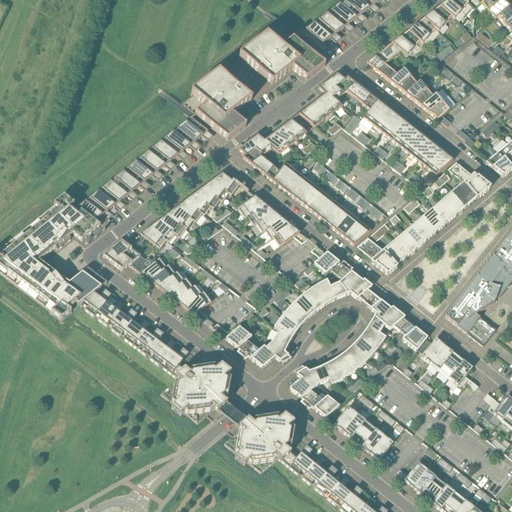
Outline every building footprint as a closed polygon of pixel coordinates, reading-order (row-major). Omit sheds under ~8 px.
[(361,15),(368,10),(355,0),(346,0),(339,6),(355,20),(361,25),(367,20),(361,15)] [(374,6),(380,1),(379,0),(355,0),(368,10),(373,15),(379,10),(374,6)] [(454,21),(468,5),(462,0),(449,0),(440,7),(451,18),(454,21)] [(509,8),(498,0),(486,0),(481,5),(494,21),(497,18),(509,8)] [(348,25),(355,20),(339,6),(326,16),(342,30),(348,34),(354,30),(348,25)] [(438,33),(451,18),(440,7),(424,20),(435,31),(438,33)] [(511,10),(509,8),(497,18),(510,34),(511,31),(511,10)] [(330,39),(329,39),(335,44),(341,39),(335,35),(342,30),(326,16),(313,26),(330,39)] [(424,20),(408,32),(419,43),(422,46),(435,31),(424,20)] [(323,44),(329,39),(330,39),(313,26),(300,36),(322,54),(328,49),(323,44)] [(237,58),(240,61),(272,86),(292,70),(306,81),(324,67),(292,42),(279,31),(268,39),(265,37),(237,58)] [(400,53),(406,58),(419,43),(408,32),(392,45),(400,53)] [(467,34),(460,39),(464,44),(471,39),(467,34)] [(486,39),(479,34),(475,39),(481,45),(486,39)] [(453,44),(457,50),(464,44),(460,39),(453,44)] [(481,45),(488,50),(492,44),(486,39),(481,45)] [(384,66),(400,53),(392,45),(366,65),(388,83),(397,76),(384,66)] [(443,52),(447,57),(454,52),(449,47),(443,52)] [(498,58),(503,53),(496,47),(492,53),(498,58)] [(443,52),(436,57),(440,63),(447,57),(443,52)] [(447,71),(440,65),(436,71),(442,76),(447,71)] [(405,96),(416,85),(403,70),(397,76),(388,83),(405,96)] [(442,76),(449,82),(454,76),(447,71),(442,76)] [(231,116),(251,101),(217,74),(189,95),(192,97),(181,106),(227,142),(229,140),(245,128),(241,124),(231,116)] [(343,96),(346,93),(356,86),(347,79),(344,81),(337,76),(327,83),(343,96)] [(455,77),(451,83),(458,88),(462,83),(455,77)] [(318,90),(325,96),(335,102),(343,96),(327,83),(318,90)] [(419,83),(416,85),(405,96),(421,108),(432,98),(419,83)] [(346,93),(369,112),(377,103),(356,86),(346,93)] [(435,95),(432,98),(421,108),(437,121),(442,117),(449,111),(435,95)] [(332,115),(342,108),(335,102),(325,96),(317,102),(332,115)] [(335,117),(332,115),(317,102),(308,109),(323,122),(326,124),(335,117)] [(361,122),(359,124),(369,132),(372,127),(386,110),(377,103),(369,112),(363,120),(361,122)] [(314,129),(323,122),(308,109),(298,116),(299,117),(314,129)] [(395,117),(386,110),(372,127),(381,134),(395,117)] [(511,115),(509,111),(502,116),(506,121),(511,115)] [(346,115),(341,122),(345,125),(350,119),(346,115)] [(356,128),(361,122),(354,117),(350,123),(356,128)] [(381,134),(390,141),(404,124),(395,117),(381,134)] [(451,125),(442,117),(437,121),(446,128),(451,125)] [(194,143),(195,143),(202,137),(207,142),(213,137),(190,120),(177,130),(194,143)] [(291,122),(281,129),(297,142),(306,135),(291,123),(291,122)] [(356,128),(350,123),(347,127),(353,132),(356,128)] [(335,124),(331,129),(337,133),(341,129),(335,124)] [(413,131),(404,124),(390,141),(399,148),(413,131)] [(491,133),(498,128),(494,124),(488,129),(491,133)] [(347,127),(344,131),(350,136),(353,132),(347,127)] [(330,128),(327,133),(332,137),(337,133),(331,129),(330,128)] [(281,129),(272,136),(288,149),(297,142),(281,129)] [(488,129),(481,134),(485,139),(491,133),(488,129)] [(195,152),(201,147),(195,143),(194,143),(177,130),(165,140),(182,153),(189,147),(195,152)] [(422,138),(413,131),(399,148),(408,155),(422,138)] [(455,136),(465,143),(469,139),(460,132),(455,136)] [(506,143),(511,138),(511,132),(503,140),(506,143)] [(364,137),(360,134),(355,140),(359,144),(364,137)] [(264,142),(263,143),(272,150),(279,156),(288,149),(272,136),(264,142)] [(257,137),(248,144),(263,157),(272,150),(263,143),(264,142),(257,137)] [(359,144),(364,147),(369,141),(364,137),(359,144)] [(408,155),(417,162),(431,145),(422,138),(408,155)] [(465,143),(463,144),(471,150),(475,147),(469,139),(465,143)] [(182,153),(165,140),(152,150),(169,163),(170,163),(176,157),(182,162),(188,157),(182,153)] [(248,144),(238,151),(245,157),(242,159),(251,166),(260,159),(263,157),(248,144)] [(312,152),(316,149),(310,144),(306,148),(312,152)] [(440,152),(431,145),(417,162),(426,170),(440,152)] [(497,154),(511,170),(511,168),(511,151),(507,146),(497,154)] [(305,147),(302,152),(307,156),(312,152),(306,148),(305,147)] [(382,151),(378,148),(373,154),(377,158),(382,151)] [(170,172),(176,167),(170,163),(169,163),(152,150),(140,160),(157,173),(157,172),(164,167),(170,172)] [(377,158),(382,162),(387,155),(382,151),(377,158)] [(440,152),(426,170),(435,177),(452,162),(440,152)] [(497,154),(485,165),(503,179),(511,171),(511,170),(497,154)] [(260,159),(251,166),(272,183),(279,173),(260,159)] [(310,169),(316,163),(311,159),(306,166),(310,169)] [(157,172),(157,173),(140,160),(127,170),(144,183),(145,182),(151,177),(157,182),(163,177),(157,172)] [(400,165),(396,162),(390,168),(395,172),(400,165)] [(322,168),(317,164),(312,171),(317,174),(322,168)] [(279,173),(272,183),(281,190),(295,173),(285,165),(279,173)] [(395,172),(400,176),(405,169),(400,165),(395,172)] [(456,165),(447,173),(462,185),(475,200),(476,201),(490,189),(473,176),(471,177),(456,165)] [(317,174),(321,178),(326,171),(322,168),(317,174)] [(127,170),(115,180),(114,180),(132,193),(132,192),(139,187),(145,192),(150,187),(145,182),(144,183),(127,170)] [(295,173),(281,190),(290,197),(304,180),(295,173)] [(333,176),(328,173),(323,179),(328,183),(333,176)] [(232,181),(231,183),(222,175),(212,182),(231,197),(239,187),(232,181)] [(416,178),(412,175),(407,181),(411,185),(416,178)] [(444,185),(449,180),(445,175),(439,179),(444,185)] [(337,180),(333,176),(328,183),(332,186),(337,180)] [(411,185),(417,189),(422,183),(416,178),(411,185)] [(439,179),(433,184),(438,190),(444,185),(439,179)] [(132,192),(132,193),(114,180),(102,190),(119,203),(120,202),(126,197),(132,202),(138,197),(132,192)] [(304,180),(290,197),(299,204),(313,187),(304,180)] [(344,185),(339,181),(334,188),(338,191),(344,185)] [(212,182),(204,189),(222,204),(228,196),(231,198),(231,197),(212,182)] [(348,188),(344,185),(338,191),(343,195),(348,188)] [(462,185),(453,193),(466,208),(475,200),(462,185)] [(313,187),(299,204),(308,211),(322,194),(313,187)] [(204,189),(195,196),(213,211),(219,203),(222,205),(222,204),(204,189)] [(433,194),(428,189),(422,193),(427,199),(433,194)] [(89,200),(106,213),(107,212),(114,207),(119,212),(125,207),(120,202),(119,203),(102,190),(89,200)] [(354,193),(350,190),(345,196),(349,200),(354,193)] [(359,197),(354,193),(349,200),(354,203),(359,197)] [(466,208),(453,193),(443,202),(455,217),(466,208)] [(322,194),(308,211),(317,218),(331,201),(322,194)] [(195,196),(186,202),(204,217),(210,209),(213,211),(195,196)] [(100,227),(94,223),(77,210),(73,207),(74,207),(63,198),(52,207),(53,208),(0,250),(0,275),(50,313),(49,314),(61,323),(72,313),(67,310),(74,304),(78,307),(83,303),(93,295),(101,289),(82,275),(69,285),(51,272),(38,262),(56,248),(72,235),(81,242),(100,227)] [(239,203),(243,207),(250,202),(246,198),(239,203)] [(365,202),(361,198),(356,205),(360,208),(365,202)] [(254,199),(250,202),(243,207),(237,211),(244,220),(263,206),(254,199)] [(107,222),(113,217),(107,212),(106,213),(89,200),(77,210),(94,223),(101,217),(107,222)] [(414,211),(419,206),(414,200),(409,205),(414,211)] [(331,201),(317,218),(326,226),(340,208),(331,201)] [(177,209),(195,224),(202,216),(204,218),(204,217),(186,202),(177,209)] [(370,205),(365,202),(360,208),(365,212),(370,205)] [(445,226),(455,217),(443,202),(432,210),(445,226)] [(237,211),(243,207),(239,203),(232,208),(236,212),(237,211)] [(340,208),(326,226),(335,233),(349,215),(351,212),(342,205),(340,208)] [(409,205),(403,210),(408,216),(414,211),(409,205)] [(272,213),(263,206),(244,220),(244,221),(247,219),(253,227),(272,213)] [(376,210),(372,207),(366,213),(371,217),(376,210)] [(177,209),(168,216),(186,231),(193,223),(195,225),(195,224),(177,209)] [(226,210),(219,215),(223,219),(230,214),(226,210)] [(381,215),(376,210),(371,217),(376,221),(381,215)] [(445,226),(432,210),(422,219),(435,234),(445,226)] [(349,215),(335,233),(344,240),(358,223),(360,220),(351,212),(349,215)] [(281,220),(272,213),(253,227),(253,228),(255,226),(261,234),(281,220)] [(212,220),(217,224),(223,219),(219,215),(212,220)] [(168,216),(159,222),(180,239),(186,231),(168,216)] [(400,222),(395,217),(389,222),(394,227),(400,222)] [(422,219),(412,227),(425,243),(435,234),(422,219)] [(264,233),(270,241),(289,227),(281,220),(261,234),(262,235),(264,233)] [(159,222),(150,229),(169,244),(175,236),(179,240),(180,239),(159,222)] [(221,226),(228,232),(232,229),(225,223),(221,226)] [(358,223),(344,240),(353,247),(370,232),(358,223)] [(383,236),(389,232),(384,226),(378,231),(383,236)] [(273,240),(279,249),(293,239),(296,237),(299,235),(289,227),(270,241),(270,242),(273,240)] [(415,251),(425,243),(412,227),(402,236),(415,251)] [(143,239),(159,251),(166,243),(168,245),(169,244),(150,229),(140,237),(143,239)] [(215,229),(208,234),(212,237),(219,232),(215,229)] [(228,232),(234,237),(239,234),(232,229),(228,232)] [(378,241),(383,236),(378,231),(373,235),(378,241)] [(511,232),(444,319),(482,348),(495,332),(475,316),(494,304),(496,299),(498,300),(511,282),(511,232)] [(205,242),(212,237),(208,234),(201,239),(205,242)] [(296,237),(293,239),(301,245),(307,241),(299,235),(296,237)] [(402,236),(392,244),(405,260),(415,251),(402,236)] [(250,243),(243,237),(239,241),(245,246),(250,243)] [(367,240),(356,249),(372,262),(370,263),(387,277),(396,269),(396,268),(383,253),(367,240)] [(197,242),(190,247),(194,251),(201,246),(197,242)] [(104,257),(102,258),(104,259),(107,262),(121,272),(122,272),(128,267),(139,275),(142,273),(143,273),(147,270),(140,265),(145,261),(140,257),(126,247),(123,245),(121,243),(119,244),(116,247),(107,254),(104,257)] [(256,248),(250,243),(245,246),(252,251),(256,248)] [(383,253),(396,268),(405,260),(392,244),(383,253)] [(190,247),(183,253),(187,256),(194,251),(190,247)] [(316,248),(311,253),(320,260),(325,256),(316,248)] [(172,250),(164,256),(172,262),(180,256),(172,250)] [(256,255),(263,260),(267,257),(260,252),(256,255)] [(335,277),(345,270),(347,267),(343,263),(340,266),(326,255),(325,256),(320,260),(313,266),(325,276),(329,273),(335,277)] [(181,260),(188,266),(192,263),(185,257),(181,260)] [(142,273),(139,275),(149,283),(170,266),(165,269),(159,261),(147,270),(143,273),(142,273)] [(199,268),(192,263),(188,266),(195,271),(199,268)] [(170,266),(149,283),(158,289),(177,275),(170,266)] [(362,284),(362,283),(349,273),(352,271),(347,267),(345,270),(335,277),(341,282),(338,285),(342,289),(346,286),(351,293),(362,284)] [(310,268),(303,273),(307,277),(313,272),(310,268)] [(199,274),(206,279),(210,276),(203,271),(199,274)] [(177,275),(158,289),(167,296),(186,281),(185,281),(183,283),(177,275)] [(217,281),(210,276),(206,279),(213,285),(217,281)] [(298,290),(304,284),(301,280),(294,286),(298,290)] [(186,281),(167,296),(176,303),(195,288),(194,288),(192,289),(186,281)] [(325,307),(336,301),(330,289),(326,282),(320,286),(313,289),(325,307)] [(346,286),(342,289),(338,285),(330,289),(336,301),(340,299),(349,295),(357,301),(358,301),(358,300),(361,297),(362,297),(363,297),(362,296),(366,293),(366,294),(367,293),(371,289),(363,282),(362,283),(362,284),(351,293),(346,286)] [(218,289),(213,293),(218,298),(224,293),(228,290),(221,285),(217,288),(218,289)] [(195,288),(176,303),(184,310),(203,295),(203,294),(201,296),(195,288)] [(313,289),(302,298),(315,314),(325,307),(313,289)] [(111,296),(105,292),(99,299),(93,295),(83,303),(88,307),(84,312),(93,318),(104,303),(105,304),(111,296)] [(287,292),(280,297),(283,301),(290,296),(287,292)] [(203,295),(184,310),(194,317),(199,313),(210,304),(203,295)] [(280,297),(274,302),(277,306),(283,301),(280,297)] [(302,298),(301,298),(291,307),(306,322),(314,315),(315,314),(302,298)] [(105,304),(104,303),(93,318),(93,319),(97,314),(101,317),(97,322),(106,328),(117,313),(118,314),(118,313),(124,306),(118,302),(112,309),(105,304)] [(370,310),(369,311),(375,315),(371,322),(367,329),(379,336),(383,327),(384,327),(378,322),(390,311),(379,302),(378,303),(379,303),(375,307),(375,306),(374,307),(371,310),(370,310)] [(284,315),(282,318),(298,331),(302,327),(306,322),(291,307),(284,315)] [(393,328),(399,333),(408,325),(402,321),(404,319),(392,309),(390,311),(378,322),(384,327),(383,327),(389,332),(393,328)] [(268,314),(265,310),(258,315),(261,319),(268,314)] [(130,311),(125,318),(118,313),(118,314),(117,313),(106,328),(110,324),(114,326),(110,331),(119,338),(130,323),(131,323),(136,316),(130,311)] [(255,319),(251,315),(244,320),(248,324),(255,319)] [(275,316),(270,324),(275,328),(274,328),(274,329),(273,330),(278,333),(291,341),(298,331),(282,318),(281,318),(281,319),(280,320),(275,316)] [(131,323),(130,323),(119,338),(123,333),(127,336),(123,341),(132,347),(143,333),(144,333),(149,326),(143,321),(138,328),(131,323)] [(401,341),(416,353),(427,340),(408,325),(399,333),(405,338),(401,341)] [(239,329),(225,341),(239,351),(236,354),(245,361),(248,359),(244,355),(253,347),(247,343),(251,339),(239,329)] [(367,329),(360,339),(376,352),(381,346),(385,340),(379,336),(367,329)] [(144,333),(143,333),(132,347),(132,348),(136,343),(140,346),(136,351),(145,358),(149,353),(157,342),(162,335),(156,331),(151,338),(144,333)] [(288,358),(284,354),(287,348),(291,341),(278,333),(272,344),(265,350),(274,359),(279,363),(288,358)] [(353,347),(352,347),(367,362),(376,352),(360,339),(353,347)] [(175,345),(169,341),(164,348),(157,342),(149,353),(153,356),(149,360),(157,367),(169,352),(170,352),(175,345)] [(444,348),(435,341),(421,358),(429,365),(444,348)] [(253,347),(244,355),(248,359),(262,370),(274,359),(265,350),(263,349),(259,352),(253,347)] [(356,372),(367,362),(352,347),(343,355),(356,372)] [(429,365),(438,372),(452,355),(444,348),(429,365)] [(170,352),(169,352),(157,367),(158,367),(162,363),(166,365),(162,370),(171,377),(178,368),(189,353),(188,354),(182,350),(177,357),(170,352)] [(391,356),(395,360),(401,354),(398,350),(391,356)] [(343,355),(333,362),(345,380),(356,372),(343,355)] [(449,381),(463,363),(452,355),(438,372),(449,381)] [(170,388),(160,397),(174,408),(171,410),(180,417),(183,415),(197,426),(206,418),(207,418),(214,411),(215,412),(216,413),(217,413),(221,417),(221,416),(223,415),(229,410),(230,409),(230,408),(226,405),(224,403),(241,388),(227,378),(228,377),(229,376),(230,375),(229,374),(221,368),(220,368),(218,370),(204,359),(201,362),(187,374),(184,372),(178,368),(171,377),(177,382),(170,388)] [(323,368),(329,382),(332,387),(338,384),(345,380),(333,362),(323,368)] [(378,372),(385,367),(382,363),(375,368),(378,372)] [(472,370),(463,363),(449,381),(462,392),(466,387),(470,382),(465,378),(472,370)] [(296,376),(301,380),(314,390),(318,386),(329,382),(323,368),(316,371),(308,374),(304,371),(296,376)] [(372,378),(378,372),(375,368),(368,373),(372,378)] [(402,374),(408,379),(412,374),(406,369),(402,374)] [(421,381),(417,386),(423,391),(427,386),(431,381),(425,376),(421,381)] [(312,409),(307,405),(316,398),(310,393),(314,390),(301,380),(289,391),(302,402),(300,404),(309,411),(312,409)] [(352,387),(355,391),(362,385),(359,381),(352,387)] [(474,393),(478,389),(470,382),(466,387),(474,393)] [(423,391),(429,396),(433,391),(427,386),(423,391)] [(349,396),(355,391),(352,387),(345,391),(349,396)] [(336,396),(343,402),(346,398),(339,392),(336,396)] [(364,406),(367,401),(362,396),(358,401),(364,406)] [(483,400),(491,407),(495,402),(487,396),(483,400)] [(325,420),(339,409),(326,399),(322,402),(316,398),(307,405),(312,409),(325,420)] [(487,412),(501,422),(511,408),(511,402),(506,398),(499,406),(495,402),(491,407),(487,412)] [(441,405),(447,410),(451,405),(444,400),(441,405)] [(374,406),(367,401),(364,406),(370,411),(374,406)] [(511,431),(511,430),(511,408),(501,422),(511,431)] [(246,465),(260,476),(278,461),(280,464),(280,463),(288,470),(306,448),(308,446),(307,446),(296,460),(287,453),(304,439),(290,428),(293,425),(284,418),(281,420),(267,409),(250,424),(244,419),(234,427),(240,432),(223,447),(237,458),(234,460),(244,467),(246,465)] [(333,427),(342,434),(356,416),(347,409),(333,427)] [(387,417),(381,412),(377,417),(383,421),(387,417)] [(342,434),(350,441),(364,423),(356,416),(342,434)] [(387,417),(383,421),(389,426),(391,428),(395,423),(393,422),(387,417)] [(350,441),(361,449),(375,431),(364,423),(350,441)] [(404,430),(398,425),(394,430),(400,435),(404,430)] [(472,431),(479,436),(483,431),(476,426),(472,431)] [(361,449),(369,456),(384,438),(375,431),(361,449)] [(369,456),(378,463),(382,458),(392,445),(384,438),(369,456)] [(490,445),(497,450),(500,445),(494,440),(490,445)] [(506,450),(500,445),(497,450),(503,455),(506,450)] [(311,452),(306,448),(288,470),(301,480),(313,465),(312,465),(313,465),(306,459),(311,452)] [(436,456),(429,451),(426,455),(432,460),(436,456)] [(318,469),(324,462),(318,458),(313,465),(312,465),(313,465),(301,480),(314,490),(325,476),(325,475),(318,469)] [(386,469),(390,465),(382,458),(378,463),(386,469)] [(440,459),(437,464),(443,469),(446,464),(440,459)] [(453,469),(446,464),(443,469),(449,474),(453,469)] [(407,478),(399,472),(395,476),(412,490),(426,472),(417,465),(407,478)] [(325,475),(325,476),(314,490),(326,500),(338,486),(338,485),(331,480),(337,473),(331,468),(325,475)] [(421,497),(435,479),(426,472),(412,490),(421,497)] [(456,479),(462,484),(466,480),(460,475),(456,479)] [(344,490),(349,483),(343,478),(338,485),(338,486),(326,500),(339,511),(350,495),(344,490)] [(445,488),(435,479),(421,497),(431,505),(445,488)] [(468,489),(472,484),(466,480),(462,484),(468,489)] [(340,511),(358,511),(363,506),(363,505),(356,500),(362,493),(356,488),(350,495),(339,511),(340,511)] [(440,511),(454,494),(445,488),(431,505),(440,511)] [(475,495),(481,500),(485,495),(479,490),(475,495)] [(509,496),(504,492),(499,498),(504,502),(509,496)] [(457,511),(465,503),(454,494),(440,511),(439,511),(457,511)] [(487,504),(491,500),(485,495),(481,500),(487,504)] [(370,511),(369,510),(374,503),(369,499),(363,505),(363,506),(358,511),(370,511)] [(471,511),(473,510),(465,503),(457,511),(471,511)]
